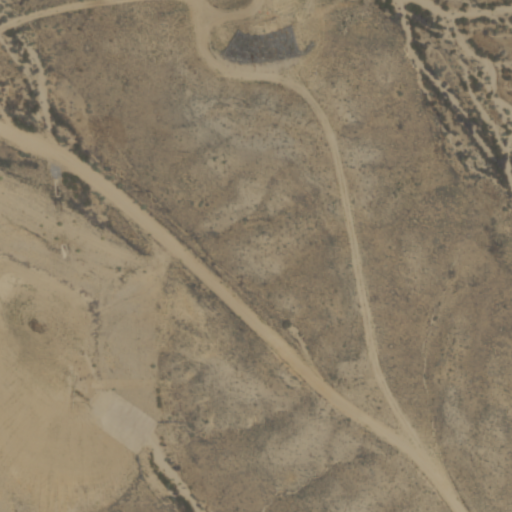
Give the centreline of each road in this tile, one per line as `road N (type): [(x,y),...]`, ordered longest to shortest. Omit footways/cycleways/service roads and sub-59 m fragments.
road 1 (track): [(0,117),(27,129),(386,417),(457,511)]
road 2 (track): [(0,26),(102,0),(216,12),(246,11),(260,0)]
